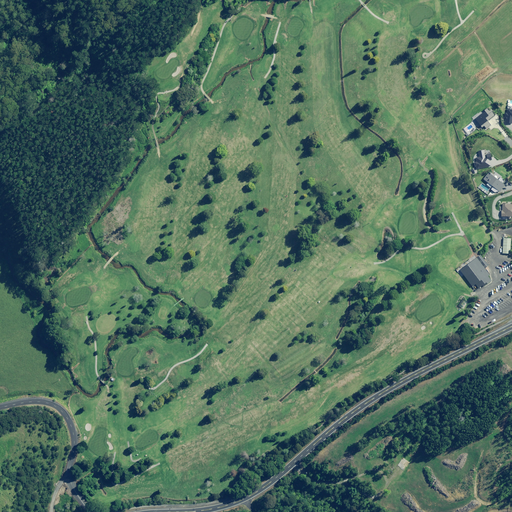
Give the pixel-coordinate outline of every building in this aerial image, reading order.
[(501,210),(501,216),(503,216),(503,217),(508,217),(508,219),(511,219),(511,203),(511,204),(508,204),(502,203),(502,210),(501,210)] [(511,238),(503,238),(502,253),(510,254),(511,238)] [(488,265),(480,254),(477,256),(460,269),(472,286),(476,284),(478,288),(483,285),(484,286),(493,279),(484,268),(488,265)] [(367,463),(369,458),(363,455),(360,460),(367,463)] [(405,470),(410,463),(403,457),(397,465),(405,470)]
